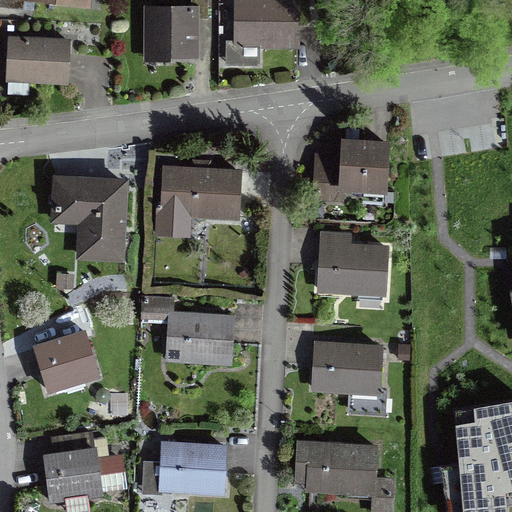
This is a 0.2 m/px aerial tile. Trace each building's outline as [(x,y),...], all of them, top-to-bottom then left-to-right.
[(92,0),(0,0),(0,7),(34,12),(35,5),(91,12),(92,0)] [(190,0),(191,7),(144,7),(144,64),(151,64),(151,68),(173,68),(173,62),(199,62),(199,21),(208,21),(208,0),(190,0)] [(301,0),(222,0),(222,12),(234,12),(233,42),(226,41),(226,67),(260,67),(261,50),(300,51),(301,0)] [(71,41),(8,37),(6,83),(8,83),(8,96),(29,97),(29,85),(69,87),(71,41)] [(340,151),(314,150),(311,198),(344,199),(345,187),(364,188),(363,205),(383,206),(384,200),(394,201),(394,190),(388,189),(391,134),(341,131),(340,151)] [(192,163),(162,162),(161,200),(157,200),(155,234),(192,235),(193,214),(240,216),(242,165),(211,163),(212,157),(193,157),(192,163)] [(129,174),(52,171),(50,221),(78,222),(76,258),(125,260),(129,174)] [(351,229),(320,228),(317,289),(358,290),(358,296),(360,296),(360,303),(380,304),(381,298),(383,298),(383,292),(387,292),(390,240),(351,238),(351,229)] [(74,272),(57,271),(56,287),(73,287),(74,272)] [(175,294),(142,292),(141,322),(167,322),(166,359),(233,361),(235,310),(175,308),(175,294)] [(86,324),(33,340),(48,390),(101,374),(86,324)] [(384,340),(314,336),(311,388),(353,390),(352,394),(377,396),(377,391),(381,391),(384,340)] [(412,341),(399,341),(398,358),(411,358),(412,341)] [(460,458),(439,463),(447,511),(508,511),(509,504),(511,503),(511,393),(454,405),(460,458)] [(53,448),(44,449),(49,499),(65,497),(67,511),(90,508),(89,493),(104,491),(104,488),(128,486),(124,451),(109,452),(107,435),(93,437),(93,429),(52,433),(53,448)] [(229,441),(162,437),(161,459),(144,458),(142,495),(161,496),(162,489),(226,493),(229,441)] [(378,440),(296,437),(295,481),(306,481),(306,489),(348,490),(348,495),(372,496),(370,511),(393,511),(395,475),(377,474),(378,440)]
